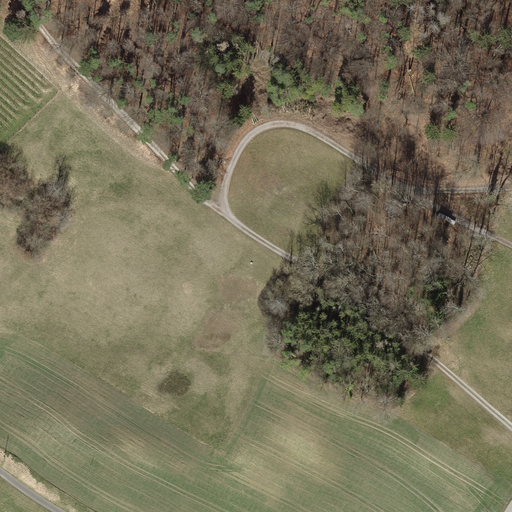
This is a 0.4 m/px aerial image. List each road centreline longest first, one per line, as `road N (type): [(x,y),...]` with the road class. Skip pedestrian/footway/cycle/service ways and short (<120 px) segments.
road 1 (track): [(20,0),(186,186),(258,240),(354,295),(511,427)]
road 2 (track): [(511,243),(302,127),(275,123),(248,136),(231,161),(225,213)]
